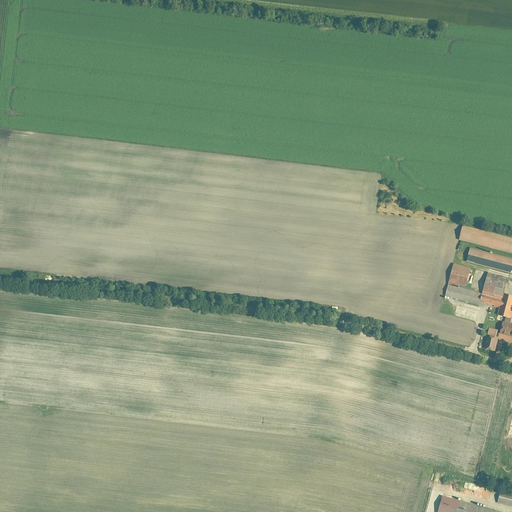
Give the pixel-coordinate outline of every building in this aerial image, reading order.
[(511,243),(462,229),(459,240),(511,254),(511,243)] [(511,260),(471,249),(467,262),(511,274),(511,269),(511,260)] [(453,265),(449,283),(466,288),(471,269),(453,265)] [(507,279),(488,274),(483,292),(502,297),(507,279)] [(482,309),(484,303),(501,308),(499,316),(511,319),(511,315),(511,296),(504,295),(503,300),(450,285),(446,298),(482,309)] [(511,325),(504,323),(501,333),(511,336),(511,325)] [(489,334),(485,350),(494,353),(499,337),(489,334)] [(511,493),(503,491),(500,504),(511,507),(511,493)] [(498,511),(459,503),(456,511),(498,511)]
